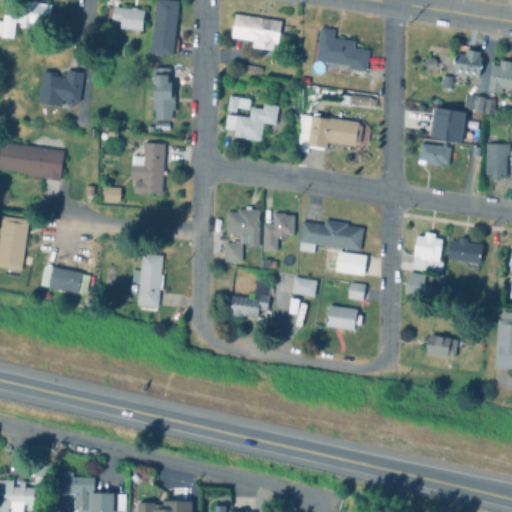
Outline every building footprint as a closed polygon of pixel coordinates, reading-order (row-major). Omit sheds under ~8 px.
[(53,6),(51,25),(43,25),(43,32),(32,31),(32,29),(21,27),(21,23),(16,23),(14,39),(1,38),(2,37),(0,36),(0,22),(3,22),(4,16),(23,18),(24,0),(37,0),(37,4),(53,6)] [(179,45),(154,42),(158,0),(180,2),(176,40),(179,40),(179,42),(179,45)] [(115,7),(132,10),(133,8),(139,9),(139,11),(146,12),(144,32),(122,29),(122,22),(113,21),(115,7)] [(291,28),(290,40),(282,38),(281,46),(279,45),(278,52),(254,48),(255,42),(233,38),(237,15),(283,22),(283,26),(291,28)] [(370,51),(366,81),(349,78),(349,73),(327,70),(328,64),(317,62),(322,29),(336,31),(335,39),(357,42),(356,49),(370,51)] [(179,45),(178,55),(175,55),(175,57),(163,55),(162,60),(153,59),(153,54),(152,54),(154,42),(179,45)] [(483,53),(482,58),(484,58),(482,77),(468,75),(466,85),(455,83),(457,73),(454,73),(455,66),(457,66),(458,55),(467,56),(468,51),(483,53)] [(438,69),(434,72),(428,71),(425,66),(426,61),(430,58),(435,59),(439,64),(438,69)] [(511,62),(511,99),(503,98),(503,96),(497,95),(497,93),(490,92),(494,66),(501,67),(502,61),(511,62)] [(263,69),(262,75),(241,71),(242,65),(263,69)] [(179,83),(178,99),(176,99),(176,112),(173,112),(172,120),(155,120),(156,112),(153,112),(155,69),(172,69),(171,83),(179,83)] [(84,74),(80,107),(66,105),(67,102),(64,102),(63,108),(39,105),(43,72),(58,74),(58,77),(66,79),(67,72),(84,74)] [(453,78),(451,89),(443,88),(444,77),(453,78)] [(485,105),(466,102),(467,95),(486,98),(485,105)] [(342,96),(352,97),(352,96),(370,98),(376,102),(376,106),(370,108),(341,104),(342,96)] [(251,100),(249,111),(238,109),(237,113),(227,111),(230,97),(251,100)] [(501,101),(499,113),(486,111),(488,99),(501,101)] [(485,105),(484,113),(464,110),(466,102),(485,105)] [(280,106),(277,126),(264,124),(261,142),(234,138),(235,131),(225,129),(227,115),(250,118),(252,108),(264,110),(265,104),(280,106)] [(321,116),(363,122),(369,130),(368,142),(358,149),(328,145),(328,149),(325,149),(325,151),(310,149),(309,154),(299,152),(300,115),(314,117),(314,114),(321,115),(321,116)] [(119,129),(117,138),(108,136),(109,128),(119,129)] [(65,152),(60,181),(26,176),(26,174),(0,170),(0,158),(3,142),(65,152)] [(166,145),(164,172),(167,172),(167,176),(164,176),(162,195),(135,194),(136,181),(142,182),(143,180),(132,179),(133,157),(144,157),(145,144),(166,145)] [(421,144),(443,147),(443,144),(447,145),(446,147),(451,148),(448,165),(442,164),(441,167),(419,164),(421,144)] [(510,145),(510,156),(508,156),(507,177),(501,177),(501,181),(492,181),(492,176),(487,176),(487,145),(510,145)] [(122,190),(121,202),(105,202),(106,189),(122,190)] [(252,208),(252,210),(261,210),(260,249),(249,249),(249,245),(243,245),(243,263),(225,263),(225,244),(240,244),(240,236),(228,236),(228,213),(238,213),(238,210),(245,210),(245,208),(252,208)] [(294,216),(294,236),(286,236),(286,239),(281,239),(281,238),(277,238),(277,252),(263,252),(263,224),(273,224),(273,214),(286,214),(286,216),(294,216)] [(30,221),(22,271),(16,271),(15,276),(7,275),(8,269),(0,267),(0,229),(2,217),(30,221)] [(349,224),(349,226),(365,229),(361,253),(316,245),(315,254),(300,251),(301,243),(299,243),(303,222),(324,226),(325,220),(349,224)] [(436,235),(436,240),(444,241),(441,263),(445,264),(443,274),(413,269),(418,237),(421,237),(421,235),(426,235),(427,234),(436,235)] [(469,240),(469,244),(485,247),(482,266),(479,266),(479,270),(463,267),(464,263),(447,260),(450,241),(461,243),(461,239),(469,240)] [(368,257),(365,277),(337,273),(340,253),(368,257)] [(164,256),(162,276),(164,276),(163,292),(160,291),(159,309),(138,307),(140,283),(134,282),(135,271),(141,271),(143,254),(164,256)] [(277,262),(277,269),(271,269),(271,268),(263,269),(263,261),(271,261),(271,262),(277,262)] [(45,268),(53,269),(54,268),(83,274),(82,275),(90,277),(84,305),(65,301),(67,293),(49,289),(49,288),(41,286),(45,268)] [(426,275),(423,294),(407,292),(407,287),(405,287),(406,281),(409,282),(410,273),(426,275)] [(318,281),(315,297),(292,293),(295,277),(318,281)] [(451,278),(450,290),(440,290),(441,277),(451,278)] [(271,284),(268,312),(260,311),(259,317),(245,316),(245,318),(230,316),(232,296),(255,299),(257,282),(271,284)] [(366,285),(364,301),(349,299),(351,283),(366,285)] [(496,298),(496,304),(484,303),(484,296),(496,298)] [(363,316),(362,325),(356,324),(355,330),(328,326),(330,306),(358,310),(357,315),(363,316)]
